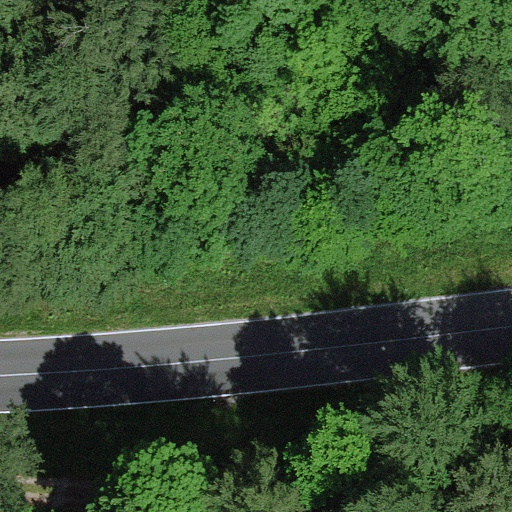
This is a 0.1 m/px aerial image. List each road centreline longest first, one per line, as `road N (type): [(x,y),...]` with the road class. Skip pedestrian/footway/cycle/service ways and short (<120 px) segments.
road 1 (secondary): [(0,376),(101,372),(511,325)]
road 2 (track): [(325,511),(300,500),(0,485)]
